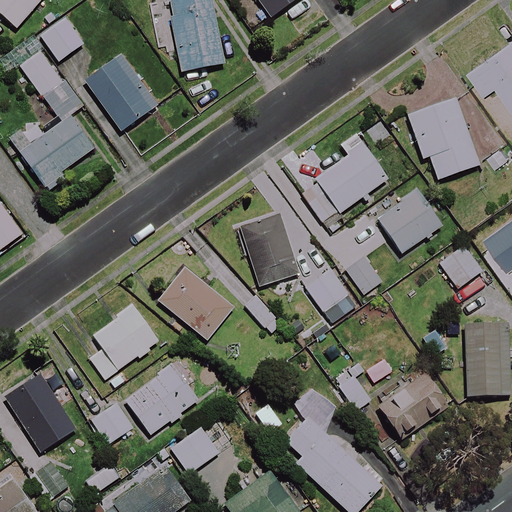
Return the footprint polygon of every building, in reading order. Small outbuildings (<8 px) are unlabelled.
[(0,0),(0,17),(16,31),(42,0),(0,0)] [(221,66),(207,0),(193,0),(164,6),(179,75),(221,66)] [(295,0),(258,0),(272,18),(295,0)] [(84,45),(66,19),(38,39),(56,65),(84,45)] [(511,43),(469,74),(485,97),(497,88),(511,109),(511,43)] [(81,106),(38,54),(18,70),(61,122),(81,106)] [(157,107),(120,57),(84,83),(120,134),(157,107)] [(406,118),(420,158),(422,164),(426,162),(433,184),(477,168),(453,101),(406,118)] [(92,152),(69,119),(20,153),(48,193),(66,180),(61,173),(92,152)] [(387,179),(361,145),(313,182),(339,216),(387,179)] [(439,230),(414,189),(372,215),(397,256),(439,230)] [(0,250),(22,236),(1,205),(0,206),(0,250)] [(297,276),(277,217),(239,229),(259,289),(297,276)] [(511,277),(511,237),(505,228),(479,246),(505,282),(511,277)] [(480,273),(462,249),(438,266),(456,290),(480,273)] [(380,285),(361,260),(342,275),(361,300),(380,285)] [(232,311),(182,271),(157,302),(206,342),(232,311)] [(330,325),(354,307),(328,271),(303,290),(330,325)] [(114,318),(116,320),(91,338),(100,352),(88,360),(103,382),(156,344),(134,312),(130,306),(114,318)] [(507,397),(503,325),(460,328),(463,400),(507,397)] [(150,438),(166,426),(168,429),(185,416),(183,413),(198,403),(172,367),(124,402),(150,438)] [(394,440),(413,427),(415,431),(431,420),(428,416),(442,406),(419,375),(372,409),(394,440)] [(75,431),(38,376),(4,398),(42,454),(75,431)] [(304,420),(317,429),(335,411),(310,388),(292,408),(304,420)] [(132,430),(115,405),(89,423),(106,447),(132,430)] [(233,444),(216,418),(169,450),(187,476),(233,444)] [(317,429),(304,420),(283,443),(299,458),(294,464),(344,511),(357,511),(380,489),(317,429)] [(65,488),(48,463),(34,473),(52,498),(65,488)] [(175,511),(187,504),(163,468),(99,511),(175,511)] [(294,511),(267,474),(223,506),(227,511),(294,511)] [(0,511),(30,511),(12,486),(0,494),(0,511)]
